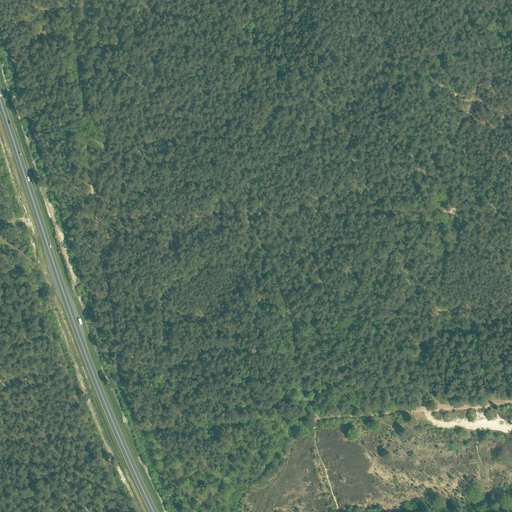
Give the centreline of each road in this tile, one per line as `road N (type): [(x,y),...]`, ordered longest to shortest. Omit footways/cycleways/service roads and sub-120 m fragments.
road 1 (trunk): [(153,511),(98,388),(0,95)]
road 2 (track): [(76,61),(113,66),(178,106),(211,104),(331,58),(381,77),(420,77),(473,105)]
